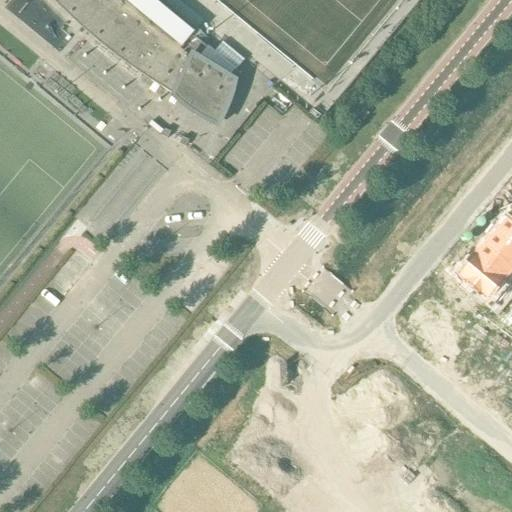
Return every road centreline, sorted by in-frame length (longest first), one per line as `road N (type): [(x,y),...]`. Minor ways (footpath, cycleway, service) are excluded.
road 1 (unclassified): [(290,260),(505,0)]
road 2 (unclassified): [(82,511),(261,295)]
road 3 (residential): [(511,159),(371,327)]
road 4 (residential): [(331,353),(313,444),(382,511)]
road 5 (residential): [(371,327),(511,445)]
